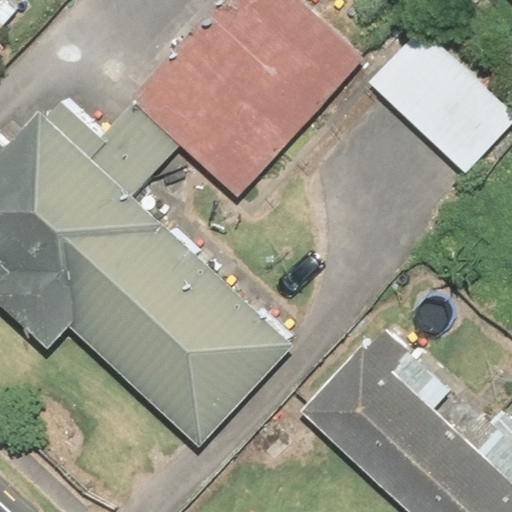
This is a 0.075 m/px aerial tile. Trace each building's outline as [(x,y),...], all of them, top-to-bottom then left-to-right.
[(0,0),(0,44),(35,8),(26,0),(0,0)] [(313,0),(219,0),(138,83),(247,189),(374,58),(313,0)] [(511,104),(423,23),(373,78),(472,169),(511,125),(511,104)] [(61,103),(0,168),(0,249),(14,263),(0,279),(65,338),(81,321),(211,442),(310,334),(61,103)] [(511,511),(511,462),(380,338),(316,406),(429,511),(511,511)]
